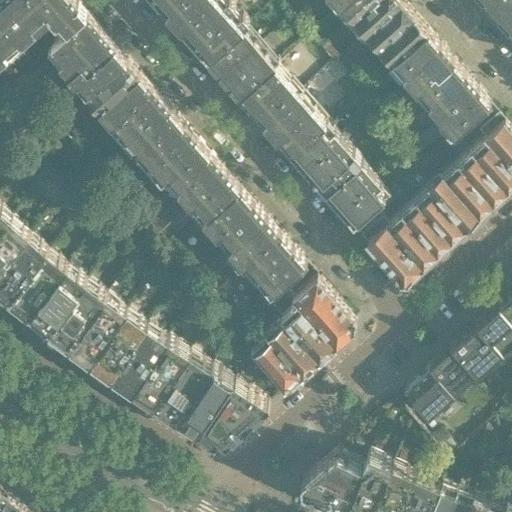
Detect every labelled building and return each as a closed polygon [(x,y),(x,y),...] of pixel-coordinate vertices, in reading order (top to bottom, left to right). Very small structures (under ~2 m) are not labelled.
[(40,0),(0,0),(0,41),(11,54),(26,40),(23,37),(34,26),(38,30),(54,15),(40,0)] [(40,0),(54,15),(65,28),(88,9),(80,0),(40,0)] [(175,0),(167,8),(208,53),(244,22),(249,17),(244,10),(238,15),(231,7),(236,2),(234,0),(175,0)] [(342,0),(355,13),(369,0),(342,0)] [(369,0),(355,13),(368,28),(399,0),(369,0)] [(406,0),(399,0),(368,28),(380,43),(417,11),(406,0)] [(511,22),(511,0),(486,0),(509,25),(511,22)] [(128,54),(88,9),(65,28),(52,40),(64,54),(61,57),(72,69),(71,70),(88,90),(128,54)] [(417,11),(380,43),(393,57),(429,25),(417,11)] [(244,22),(208,53),(240,89),(276,58),(244,22)] [(429,25),(393,57),(418,85),(454,53),(429,25)] [(341,52),(328,38),(322,43),(335,57),(341,52)] [(0,63),(11,54),(0,41),(0,63)] [(492,96),(466,67),(454,53),(418,85),(455,127),(452,130),(452,131),(472,113),(492,96)] [(128,54),(88,90),(100,104),(141,68),(128,54)] [(363,75),(347,55),(341,59),(357,79),(363,75)] [(302,86),(276,58),(240,89),(265,118),(302,86)] [(29,72),(63,110),(70,104),(52,84),(59,78),(43,60),(29,72)] [(180,112),(165,95),(141,68),(100,104),(111,117),(110,118),(136,147),(138,149),(180,112)] [(32,84),(25,76),(1,98),(8,105),(32,84)] [(35,104),(43,97),(34,86),(26,94),(35,104)] [(302,86),(265,118),(291,147),(327,115),(302,86)] [(486,129),(506,111),(492,96),(472,113),(486,129)] [(61,117),(51,105),(42,113),(53,125),(61,117)] [(511,118),(506,111),(486,129),(511,158),(511,118)] [(167,172),(204,139),(180,112),(138,149),(162,176),(167,172)] [(390,186),(327,115),(291,147),(354,218),(374,201),(390,186)] [(409,142),(417,152),(447,125),(439,115),(409,142)] [(85,144),(92,138),(77,123),(71,129),(85,144)] [(63,126),(52,136),(64,148),(75,137),(63,126)] [(511,180),(511,158),(486,129),(472,142),(509,183),(511,180)] [(241,181),(204,139),(167,172),(181,188),(199,208),(205,214),(241,181)] [(509,183),(472,142),(458,154),(494,196),(509,183)] [(100,158),(106,152),(99,145),(93,150),(100,158)] [(199,208),(181,188),(167,172),(162,176),(138,149),(136,147),(109,171),(159,228),(166,236),(199,208)] [(494,196),(458,154),(443,167),(480,209),(494,196)] [(99,174),(89,164),(82,172),(92,182),(99,174)] [(480,209),(443,167),(430,179),(467,220),(480,209)] [(467,220),(430,179),(416,191),(453,233),(467,220)] [(281,225),(241,181),(205,214),(244,258),(281,225)] [(453,233),(416,191),(401,204),(439,246),(453,233)] [(0,198),(0,226),(14,211),(4,203),(0,198)] [(374,201),(354,218),(368,234),(387,216),(374,201)] [(439,246),(401,204),(387,216),(425,258),(439,246)] [(14,211),(0,226),(0,265),(32,227),(14,211)] [(425,258),(387,216),(368,234),(401,271),(409,272),(425,258)] [(281,225),(244,258),(258,274),(258,273),(271,288),(308,256),(281,225)] [(32,227),(0,265),(0,281),(12,291),(51,243),(32,227)] [(51,243),(12,291),(15,294),(31,307),(70,257),(51,243)] [(212,277),(229,261),(221,252),(204,267),(212,277)] [(70,257),(31,307),(51,322),(88,272),(70,257)] [(357,311),(318,267),(294,288),(299,294),(337,337),(356,319),(357,311)] [(88,272),(51,322),(71,337),(109,287),(88,272)] [(109,287),(71,337),(93,353),(130,302),(120,295),(125,289),(114,281),(109,287)] [(511,287),(500,299),(511,312),(511,287)] [(337,337),(299,294),(292,300),(297,305),(287,314),(320,352),(337,337)] [(511,312),(500,299),(479,317),(505,346),(511,339),(511,312)] [(130,302),(93,353),(114,368),(149,317),(154,311),(140,302),(136,307),(130,302)] [(320,352),(287,314),(282,309),(276,315),(280,319),(270,329),(304,366),(320,352)] [(149,317),(114,368),(135,382),(170,330),(173,325),(162,317),(158,322),(149,317)] [(479,317),(453,340),(478,367),(479,369),(505,346),(479,317)] [(304,366),(270,329),(252,345),(285,382),(304,366)] [(170,330),(135,382),(157,397),(192,344),(170,330)] [(192,344),(157,397),(179,411),(214,358),(203,351),(209,342),(206,341),(209,336),(201,331),(192,344)] [(453,340),(431,360),(455,387),(478,367),(453,340)] [(214,358),(179,411),(201,424),(236,372),(238,369),(226,361),(224,364),(214,358)] [(431,360),(406,382),(433,412),(458,390),(455,387),(431,360)] [(283,384),(269,369),(265,373),(278,388),(283,384)] [(223,438),(271,395),(236,372),(201,424),(223,438)] [(511,392),(509,388),(502,394),(509,402),(511,399),(511,392)] [(511,409),(507,404),(500,410),(511,422),(511,409)] [(457,442),(449,433),(440,441),(448,449),(457,442)] [(340,440),(302,474),(303,482),(346,502),(366,460),(348,452),(351,445),(340,440)] [(366,460),(346,502),(367,511),(370,511),(395,456),(372,446),(366,460)] [(395,456),(370,511),(399,511),(419,467),(395,456)] [(419,467),(399,511),(427,511),(443,477),(419,467)] [(443,477),(427,511),(446,511),(459,482),(443,476),(443,477)] [(0,482),(0,499),(9,488),(0,482)] [(459,482),(446,511),(464,511),(475,488),(459,482)] [(0,511),(23,511),(29,503),(9,488),(0,499),(0,511)] [(475,488),(464,511),(484,511),(491,494),(475,488)] [(491,494),(484,511),(502,511),(507,500),(491,494)] [(507,500),(502,511),(511,511),(511,496),(508,496),(507,500)] [(42,511),(29,503),(23,511),(42,511)]
